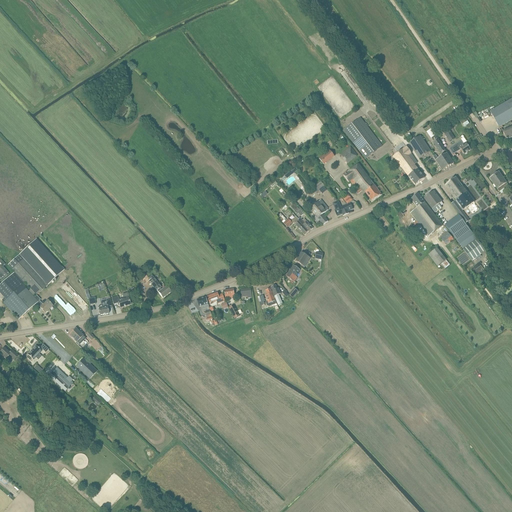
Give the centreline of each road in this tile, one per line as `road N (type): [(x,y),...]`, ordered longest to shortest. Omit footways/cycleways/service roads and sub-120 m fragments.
road 1 (tertiary): [(0,336),(129,315),(218,285)]
road 2 (tertiary): [(301,242),(495,155)]
road 3 (unclassified): [(495,155),(391,0)]
